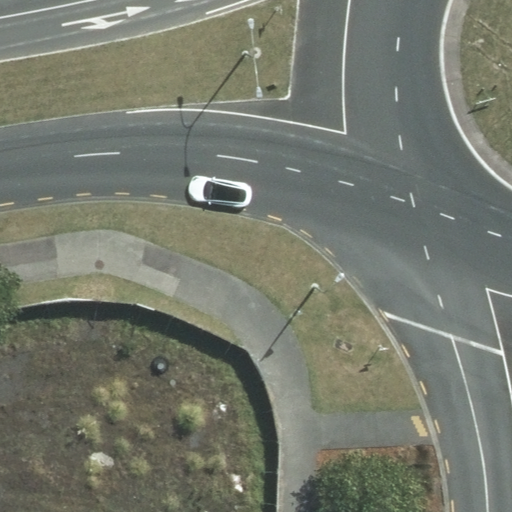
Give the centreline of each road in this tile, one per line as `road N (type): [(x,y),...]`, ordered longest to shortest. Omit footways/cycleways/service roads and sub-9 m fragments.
road 1 (secondary): [(403,173),(233,154),(95,155),(0,170)]
road 2 (residential): [(505,511),(462,337),(451,226)]
road 3 (secondary): [(403,173),(376,116),(366,55),(372,0)]
